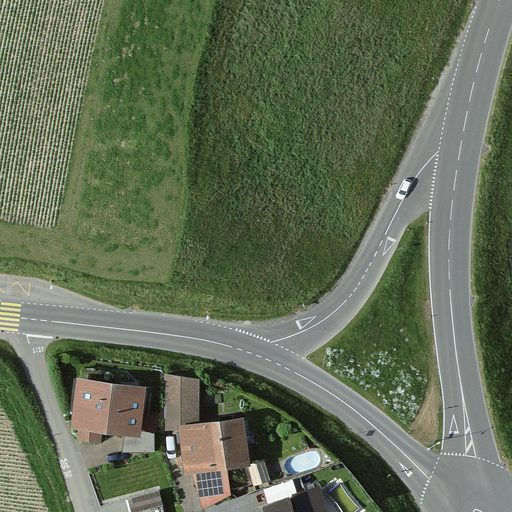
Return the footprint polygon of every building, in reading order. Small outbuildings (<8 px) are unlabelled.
[(194,385),(160,381),(161,419),(195,419),(194,385)] [(140,393),(71,385),(66,433),(135,440),(140,393)] [(173,431),(180,479),(187,478),(196,503),(226,499),(223,473),(246,470),(240,422),(173,431)] [(254,479),(270,474),(264,454),(248,459),(254,479)] [(152,511),(156,511),(153,497),(124,503),(126,511),(152,511)] [(285,511),(283,503),(256,511),(285,511)]
